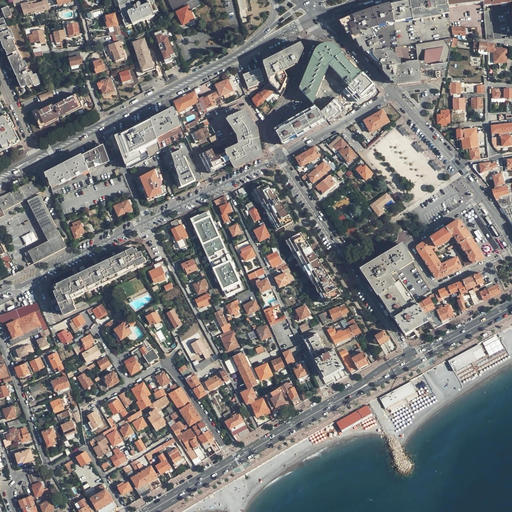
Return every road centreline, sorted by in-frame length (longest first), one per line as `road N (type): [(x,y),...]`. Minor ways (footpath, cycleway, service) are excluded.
road 1 (residential): [(265,441),(145,221)]
road 2 (residential): [(408,354),(279,157)]
road 3 (residential): [(234,201),(330,404)]
road 4 (residential): [(483,197),(410,246),(434,288),(511,251)]
road 5 (primary): [(105,124),(245,49)]
road 6 (residential): [(279,157),(145,221)]
road 7 (residential): [(0,335),(47,471)]
road 8 (residential): [(308,416),(253,292)]
road 9 (residential): [(78,0),(91,44),(83,56),(88,82),(105,124)]
road 10 (residential): [(145,221),(31,280)]
